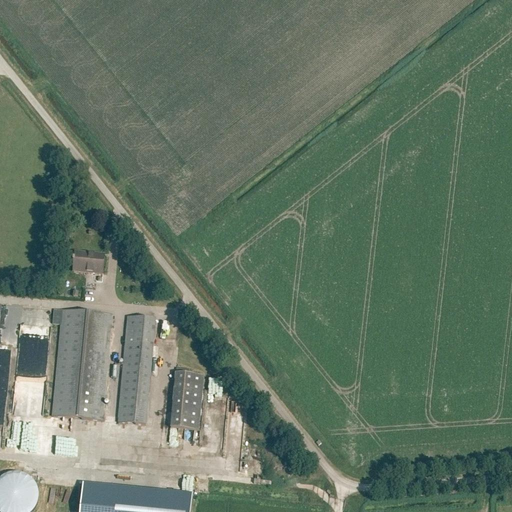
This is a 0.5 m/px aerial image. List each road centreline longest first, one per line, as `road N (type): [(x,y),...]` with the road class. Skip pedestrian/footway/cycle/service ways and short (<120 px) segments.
road 1 (unclassified): [(0,59),(342,490)]
road 2 (unclassified): [(342,490),(511,479)]
